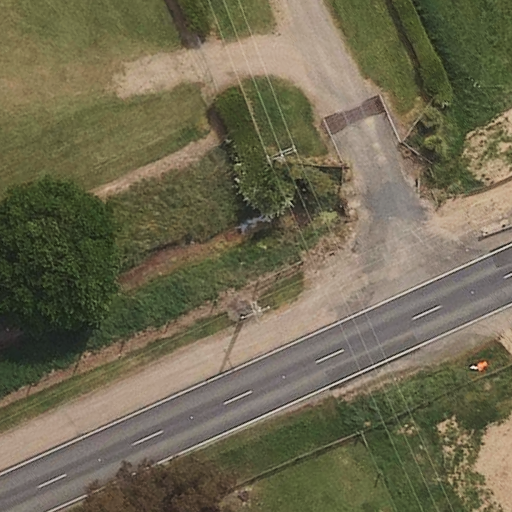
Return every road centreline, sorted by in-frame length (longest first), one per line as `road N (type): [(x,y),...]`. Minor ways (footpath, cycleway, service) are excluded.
road 1 (secondary): [(0,503),(511,273)]
road 2 (track): [(431,309),(296,0)]
